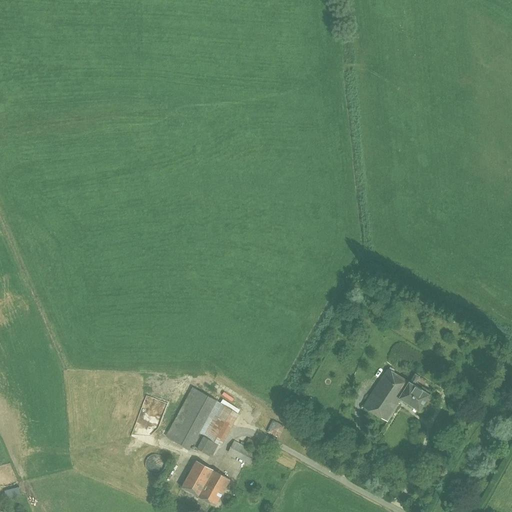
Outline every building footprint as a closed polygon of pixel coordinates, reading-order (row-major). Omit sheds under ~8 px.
[(400,398),(410,382),(388,369),(363,407),(388,422),(402,399),(400,398)] [(421,389),(414,385),(420,377),(415,374),(410,382),(400,398),(402,399),(420,410),(430,395),(429,394),(431,392),(423,387),(421,389)] [(79,384),(79,403),(89,404),(89,384),(79,384)] [(119,411),(118,387),(104,388),(105,412),(119,411)] [(240,414),(218,401),(193,387),(166,437),(191,450),(193,446),(213,457),(219,445),(222,447),(240,414)] [(275,431),(281,438),(289,431),(284,424),(275,431)] [(255,448),(258,443),(250,439),(248,445),(255,448)] [(253,465),(259,454),(235,441),(228,453),(253,465)] [(165,470),(166,466),(166,464),(165,462),(163,459),(161,458),(159,457),(155,457),(152,458),(149,460),(147,463),(147,466),(147,470),(149,472),(150,473),(152,475),(154,475),(157,476),(161,475),(163,473),(165,470)] [(216,506),(230,479),(197,461),(182,487),(216,506)] [(176,463),(166,480),(177,486),(186,469),(176,463)]
